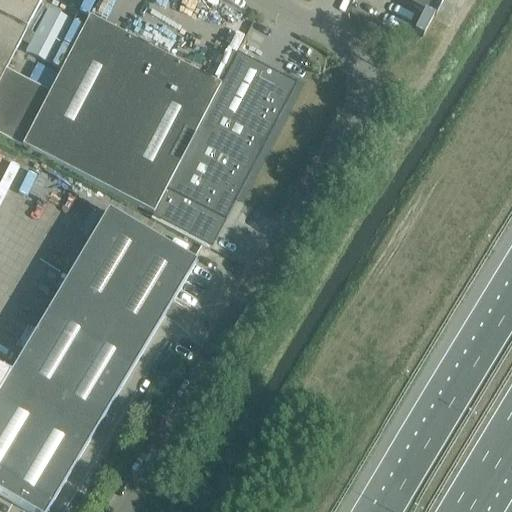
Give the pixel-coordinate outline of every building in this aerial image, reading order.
[(0,0),(0,136),(22,148),(50,93),(6,70),(41,0),(0,0)] [(400,0),(434,17),(442,0),(400,0)] [(59,68),(80,25),(47,8),(26,52),(59,68)] [(50,93),(22,148),(153,215),(220,86),(202,77),(187,69),(121,35),(106,27),(89,18),(88,18),(78,37),(78,38),(50,93)] [(153,215),(150,220),(208,250),(209,249),(223,222),(224,223),(296,85),(266,70),(259,66),(236,54),(222,82),(220,86),(153,215)] [(0,495),(27,511),(47,511),(195,265),(137,230),(107,212),(7,379),(0,374),(0,495)]
